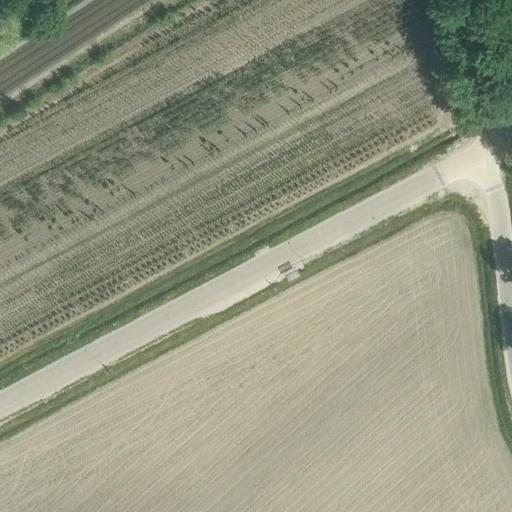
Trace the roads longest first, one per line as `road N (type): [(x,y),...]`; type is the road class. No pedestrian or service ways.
road 1 (tertiary): [(0,405),(490,149)]
road 2 (unclassified): [(511,321),(490,149)]
road 3 (tertiary): [(490,149),(477,0)]
